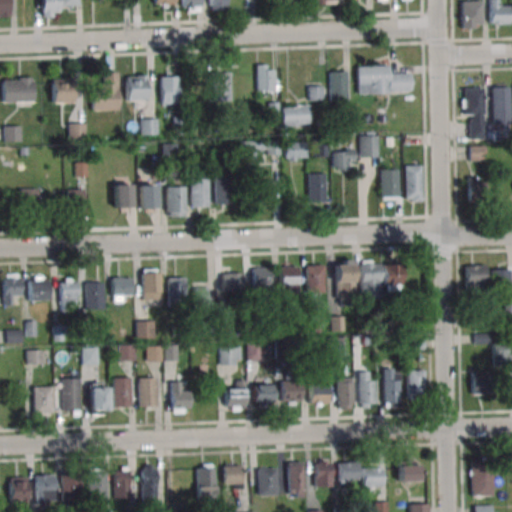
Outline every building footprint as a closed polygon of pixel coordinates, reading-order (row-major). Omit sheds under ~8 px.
[(0,0),(0,16),(9,17),(8,0),(0,0)] [(39,0),(39,16),(57,16),(56,0),(39,0)] [(198,11),(198,0),(180,0),(181,11),(198,11)] [(226,0),(207,0),(208,10),(226,10),(226,0)] [(508,24),(508,7),(497,7),(496,0),(487,0),(488,24),(508,24)] [(459,28),(480,28),(480,1),(459,1),(459,28)] [(273,90),(273,64),(255,64),(255,90),(273,90)] [(356,94),(410,92),(410,73),(388,74),(388,65),(355,66),(356,94)] [(116,110),(116,72),(99,72),(99,91),(91,91),(91,110),(116,110)] [(228,102),(228,72),(212,72),(212,102),(228,102)] [(345,72),(328,72),(328,100),(345,100),(345,72)] [(145,100),(145,75),(124,75),(124,100),(145,100)] [(32,78),(1,78),(1,102),(32,102),(32,78)] [(71,78),(50,78),(50,103),(71,103),(71,78)] [(178,104),(178,78),(159,78),(159,104),(178,104)] [(490,123),(508,123),(508,87),(490,87),(490,123)] [(482,88),(461,88),(461,115),(469,115),(469,131),(482,131),(482,88)] [(280,105),(280,126),(308,126),(308,105),(280,105)] [(138,134),(155,134),(155,118),(138,118),(138,134)] [(83,138),(83,124),(68,124),(68,138),(83,138)] [(19,126),(3,126),(3,141),(19,141),(19,126)] [(357,157),(376,157),(376,134),(357,134),(357,157)] [(310,138),(310,156),(326,156),(326,138),(310,138)] [(330,138),(330,171),(352,170),(352,148),(343,148),(342,138),(330,138)] [(277,141),(266,141),(266,154),(277,154),(277,141)] [(305,160),(305,142),(283,142),(283,160),(305,160)] [(161,160),(175,160),(174,143),(160,143),(161,160)] [(254,143),(239,143),(239,161),(254,161),(254,143)] [(420,200),(420,165),(403,165),(403,200),(420,200)] [(396,169),(378,169),(378,199),(396,199),(396,169)] [(323,173),(307,173),(307,202),(323,202),(323,173)] [(467,200),(484,200),(484,177),(467,177),(467,200)] [(189,207),(206,207),(206,178),(189,178),(189,207)] [(231,178),(214,178),(214,204),(231,204),(231,178)] [(111,208),(129,208),(129,184),(111,184),(111,208)] [(136,209),(154,209),(154,184),(136,184),(136,209)] [(183,185),(165,185),(165,217),(183,217),(183,185)] [(39,189),(19,189),(19,207),(39,207),(39,189)] [(83,189),(65,189),(65,215),(83,215),(83,189)] [(333,260),(333,302),(352,302),(352,260),(333,260)] [(359,260),(359,297),(379,297),(379,260),(359,260)] [(322,292),(322,264),(305,264),(305,292),(322,292)] [(400,285),(400,264),(382,264),(382,285),(400,285)] [(464,264),(464,285),(483,285),(483,264),(464,264)] [(277,267),(277,293),(297,293),(297,267),(277,267)] [(269,268),(251,268),(251,288),(269,288),(269,268)] [(158,269),(140,269),(140,300),(158,300),(158,269)] [(491,269),(491,295),(508,295),(508,269),(491,269)] [(241,272),(220,272),(220,292),(241,292),(241,272)] [(0,306),(9,306),(9,295),(19,295),(19,274),(0,274),(0,306)] [(47,300),(47,276),(27,276),(27,300),(47,300)] [(130,277),(111,277),(111,297),(130,297),(130,277)] [(167,277),(167,301),(185,301),(185,277),(167,277)] [(58,311),(75,311),(75,278),(58,278),(58,311)] [(100,311),(100,281),(84,281),(84,311),(100,311)] [(206,303),(206,286),(193,286),(193,303),(206,303)] [(341,331),(341,316),(329,316),(329,331),(341,331)] [(152,320),(134,320),(134,338),(152,338),(152,320)] [(343,359),(343,339),(327,339),(327,359),(343,359)] [(259,342),(245,342),(245,359),(259,359),(259,342)] [(491,342),(491,365),(508,364),(508,342),(491,342)] [(132,360),(132,345),(116,345),(116,360),(132,360)] [(218,365),(239,365),(239,346),(218,346),(218,365)] [(80,347),(80,364),(96,364),(96,347),(80,347)] [(398,407),(398,368),(381,368),(381,407),(398,407)] [(406,395),(423,395),(423,369),(406,369),(406,395)] [(373,407),(373,379),(366,379),(366,370),(354,370),(354,407),(373,407)] [(470,393),(488,393),(488,372),(470,372),(470,393)] [(111,407),(129,407),(129,377),(111,377),(111,407)] [(137,407),(154,407),(154,377),(137,377),(137,407)] [(335,377),(335,408),(351,408),(351,377),(335,377)] [(77,378),(61,378),(61,410),(77,410),(77,378)] [(234,388),(224,388),(224,409),(244,409),(244,380),(234,380),(234,388)] [(170,412),(189,412),(189,390),(179,390),(179,381),(170,381),(170,412)] [(299,381),(280,381),(280,403),(299,403),(299,381)] [(326,381),(308,381),(308,404),(326,404),(326,381)] [(272,404),(272,384),(252,384),(252,404),(272,404)] [(88,385),(88,413),(106,413),(106,385),(88,385)] [(50,386),(31,386),(31,413),(50,413),(50,386)] [(330,486),(330,459),(313,459),(313,486),(330,486)] [(337,480),(357,480),(357,460),(337,460),(337,480)] [(417,460),(397,460),(397,481),(417,481),(417,460)] [(469,496),(491,496),(491,460),(469,460),(469,496)] [(302,497),(302,461),(286,461),(286,497),(302,497)] [(154,464),(140,464),(140,501),(154,501),(154,464)] [(213,464),(195,464),(195,499),(213,499),(213,464)] [(222,489),(241,488),(240,464),(222,465),(222,489)] [(113,498),(127,498),(127,466),(113,466),(113,498)] [(360,466),(360,486),(380,486),(380,466),(360,466)] [(274,468),(256,468),(256,495),(274,495),(274,468)] [(85,499),(105,499),(105,470),(85,470),(85,499)] [(79,498),(79,474),(58,474),(58,498),(79,498)] [(53,501),(53,475),(34,475),(34,501),(53,501)] [(26,505),(26,477),(9,477),(9,505),(26,505)] [(427,511),(427,503),(407,503),(407,511),(427,511)]
